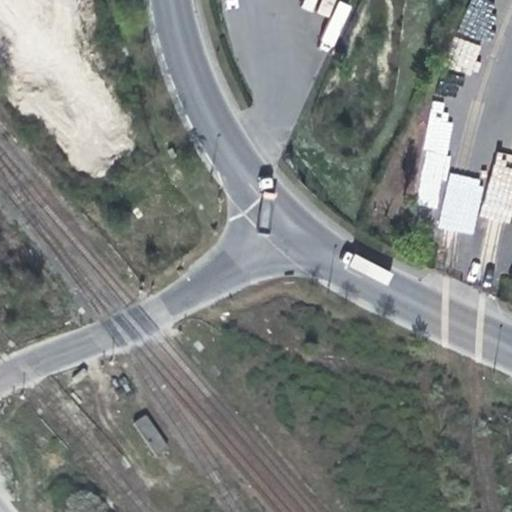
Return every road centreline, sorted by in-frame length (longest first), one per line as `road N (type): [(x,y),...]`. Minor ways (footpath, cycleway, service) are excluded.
road 1 (unclassified): [(0,377),(298,234)]
road 2 (unclassified): [(298,234),(260,198),(210,122),(170,0)]
road 3 (unclassified): [(298,234),(511,348)]
